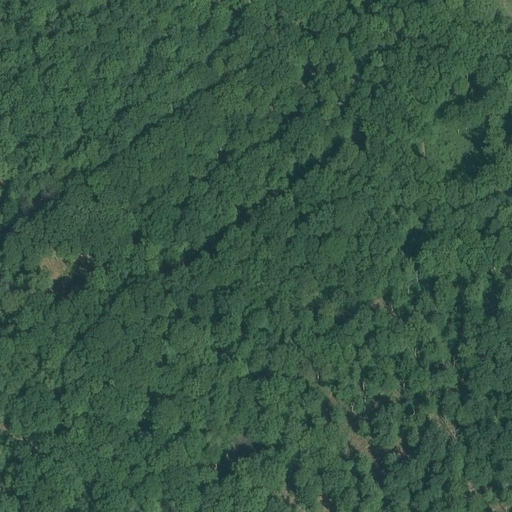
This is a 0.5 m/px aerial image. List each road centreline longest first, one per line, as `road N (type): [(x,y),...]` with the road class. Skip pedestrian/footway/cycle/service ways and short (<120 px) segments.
road 1 (unclassified): [(212,511),(0,282)]
road 2 (track): [(511,299),(401,174)]
